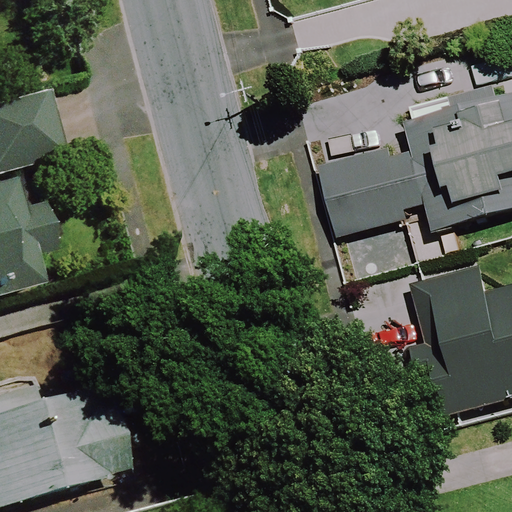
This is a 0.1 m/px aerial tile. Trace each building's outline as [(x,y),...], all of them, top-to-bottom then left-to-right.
[(0,181),(57,166),(41,103),(0,114),(0,181)] [(413,153),(322,178),(346,267),(387,256),(511,221),(511,103),(407,132),(413,153)] [(0,305),(30,298),(18,255),(37,250),(21,190),(0,195),(0,305)] [(409,294),(424,350),(407,354),(418,393),(435,389),(445,427),(511,409),(511,295),(491,301),(484,274),(409,294)] [(0,511),(20,511),(112,489),(88,393),(0,414),(0,511)]
